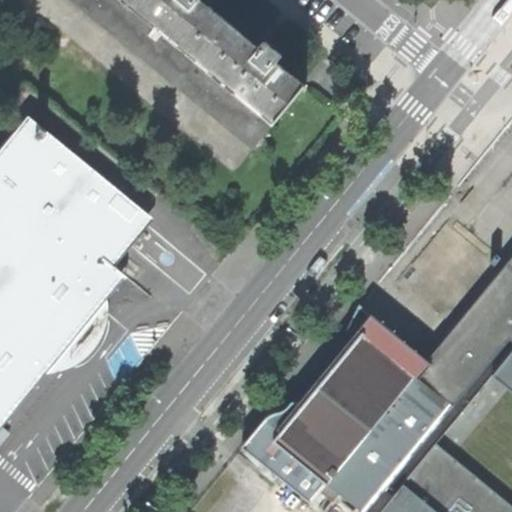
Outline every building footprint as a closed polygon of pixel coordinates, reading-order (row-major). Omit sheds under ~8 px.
[(72,0),(253,148),(271,127),(116,0),(72,0)] [(116,0),(271,127),(276,121),(128,0),(116,0)] [(128,0),(276,121),(306,85),(277,61),(282,55),(274,48),(266,41),(260,48),(201,0),(128,0)] [(0,407),(46,352),(84,305),(113,268),(103,259),(141,212),(40,129),(19,129),(0,151),(0,407)] [(448,323),(500,259),(451,218),(421,254),(398,283),(448,323)] [(511,257),(427,361),(360,305),(395,341),(395,345),(432,374),(511,276),(511,257)] [(380,511),(511,511),(511,506),(437,445),(497,375),(511,387),(511,276),(432,374),(395,345),(395,341),(360,305),(355,312),(339,348),(325,365),(332,371),(302,404),(293,403),(291,406),(282,412),(273,422),(267,418),(243,449),(310,504),(322,490),(335,500),(339,496),(359,511),(366,511),(386,488),(395,495),(380,511)] [(95,321),(84,305),(46,352),(64,358),(77,349),(87,336),(95,321)]
